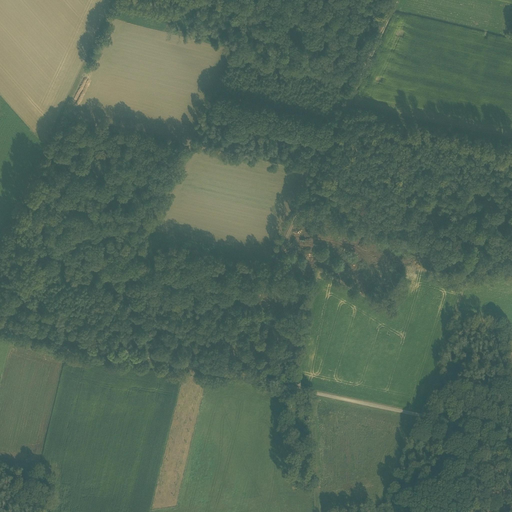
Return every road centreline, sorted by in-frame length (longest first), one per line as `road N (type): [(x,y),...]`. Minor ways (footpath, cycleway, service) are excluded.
road 1 (track): [(225,373),(396,0)]
road 2 (unclassified): [(511,436),(225,373)]
road 3 (unclassified): [(0,323),(225,373)]
road 4 (track): [(315,392),(319,511)]
